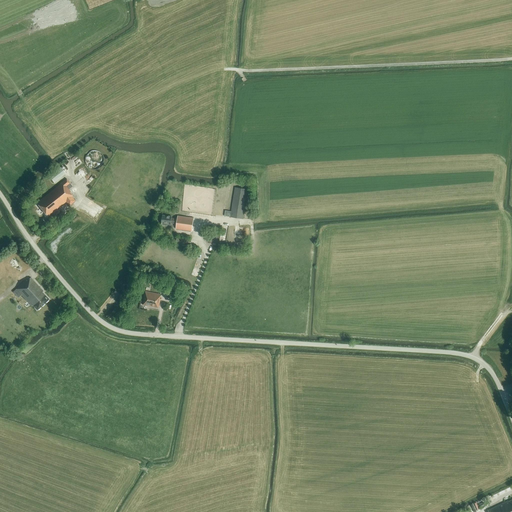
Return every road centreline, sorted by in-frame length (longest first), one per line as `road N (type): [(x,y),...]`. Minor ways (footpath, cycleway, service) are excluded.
road 1 (tertiary): [(511,417),(489,369),(454,353),(123,334),(93,316),(0,194)]
road 2 (track): [(224,69),(511,58)]
